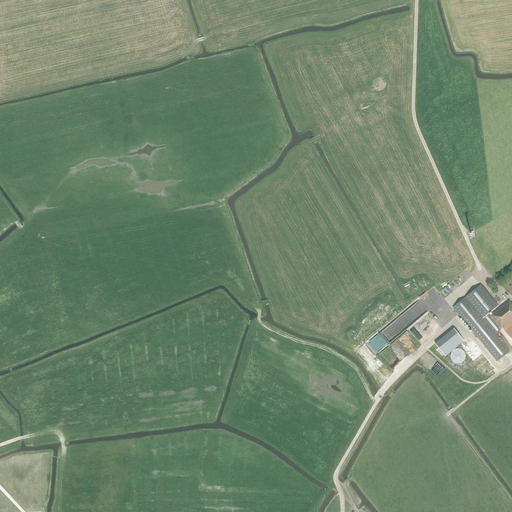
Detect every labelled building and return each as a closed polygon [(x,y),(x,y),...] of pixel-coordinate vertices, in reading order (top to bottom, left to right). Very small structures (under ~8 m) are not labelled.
[(498,306),(481,285),(453,307),(482,343),(497,361),(509,351),(495,333),(501,329),(501,328),(502,327),(511,338),(511,303),(508,300),(490,315),(489,313),(498,306)] [(428,339),(438,332),(433,325),(423,333),(428,339)] [(454,326),(435,341),(445,353),(464,338),(454,326)] [(472,342),(468,345),(478,355),(481,351),(472,342)] [(450,355),(450,357),(450,358),(451,359),(452,360),(452,362),(454,363),(455,363),(456,364),(458,364),(459,364),(460,364),(461,363),(462,362),(463,361),(464,361),(465,360),(465,358),(465,357),(465,356),(465,354),(464,353),(464,351),(462,350),(461,349),(459,349),(458,349),(456,349),(454,349),(453,350),(452,351),(451,352),(450,354),(450,355)] [(477,369),(484,379),(496,370),(488,360),(483,364),(479,359),(471,366),(474,371),(477,369)]
